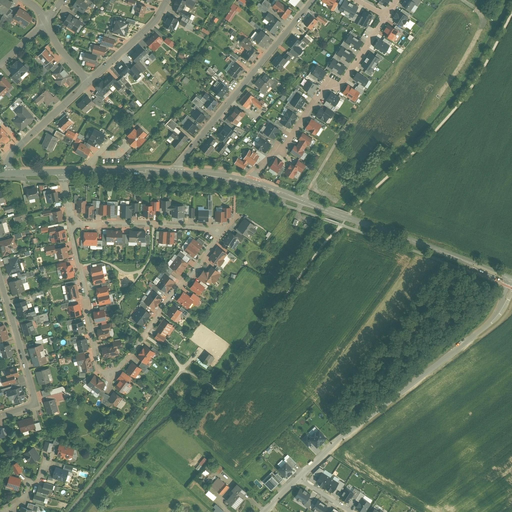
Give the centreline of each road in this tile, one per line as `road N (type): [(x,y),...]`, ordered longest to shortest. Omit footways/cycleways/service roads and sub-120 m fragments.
road 1 (residential): [(70,224),(98,365),(110,371),(222,230)]
road 2 (residential): [(511,281),(486,323),(296,477)]
road 3 (secondary): [(511,281),(302,202)]
road 4 (residential): [(313,0),(179,163)]
road 5 (residential): [(0,276),(33,390),(28,407),(0,415)]
road 6 (residential): [(222,230),(70,224)]
road 7 (residential): [(249,184),(326,86),(339,87)]
road 8 (residential): [(339,87),(349,123),(302,202)]
